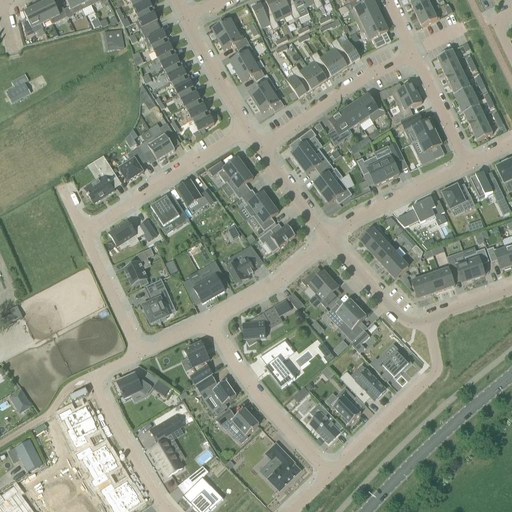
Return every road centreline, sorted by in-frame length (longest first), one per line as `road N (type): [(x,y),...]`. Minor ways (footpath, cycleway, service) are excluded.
road 1 (residential): [(167,511),(90,378),(138,355)]
road 2 (tertiary): [(511,375),(365,511)]
road 3 (residential): [(426,320),(434,374),(329,473)]
road 4 (residential): [(209,323),(250,387),(329,473)]
road 5 (residential): [(244,130),(83,233)]
road 6 (residential): [(412,55),(373,72),(260,150)]
road 7 (residential): [(327,240),(348,219),(463,168)]
road 8 (residential): [(209,323),(270,289),(327,240)]
road 9 (residential): [(138,355),(83,233)]
road 10 (residential): [(327,240),(396,314),(426,320)]
road 11 (residential): [(183,18),(244,130)]
road 12 (residential): [(463,168),(412,55)]
